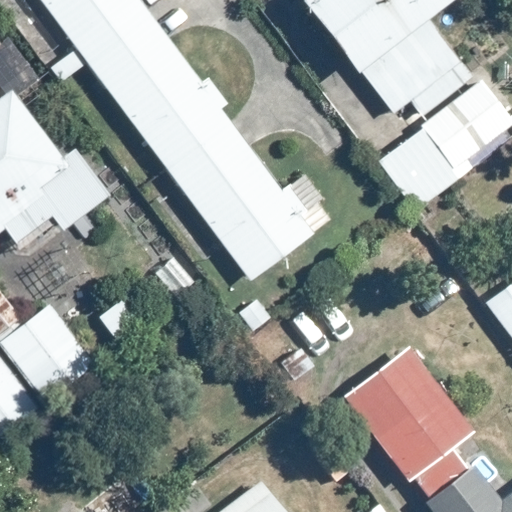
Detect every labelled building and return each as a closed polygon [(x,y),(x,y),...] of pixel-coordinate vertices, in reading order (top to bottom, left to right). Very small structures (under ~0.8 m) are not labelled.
[(250,281),(314,233),(304,219),(309,215),(290,189),(284,193),(220,108),(227,103),(207,77),(200,82),(139,0),(44,0),(74,43),(62,52),(39,22),(21,36),(56,83),(86,61),(250,281)] [(375,156),(414,211),(475,168),(468,158),(511,126),(511,121),(482,80),(476,84),(431,20),(458,0),(301,0),(388,115),(407,102),(422,122),(375,156)] [(20,106),(45,87),(13,44),(0,54),(0,89),(10,103),(0,110),(0,243),(9,237),(20,253),(57,226),(66,239),(111,206),(76,157),(64,166),(20,106)] [(171,253),(150,269),(177,304),(198,287),(171,253)] [(511,278),(483,299),(511,340),(511,278)] [(95,363),(50,302),(23,321),(0,291),(0,347),(41,403),(95,363)] [(144,326),(121,294),(94,313),(118,345),(144,326)] [(511,511),(511,468),(493,484),(455,439),(473,424),(409,342),(342,395),(406,479),(412,474),(427,492),(419,498),(430,511),(511,511)] [(0,432),(35,408),(0,357),(0,432)] [(288,511),(261,476),(214,511),(288,511)] [(99,511),(89,500),(74,511),(99,511)] [(0,506),(0,511),(11,511),(5,503),(0,506)]
